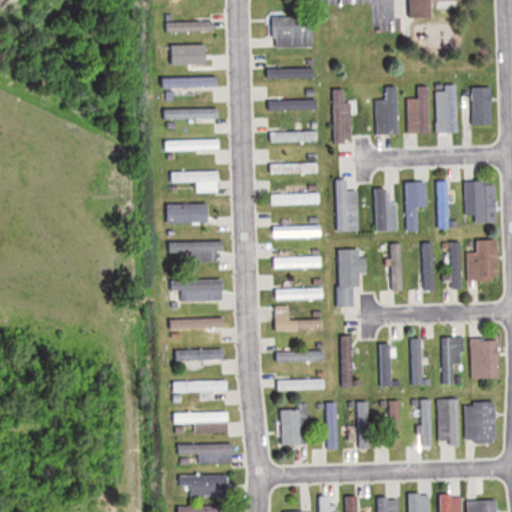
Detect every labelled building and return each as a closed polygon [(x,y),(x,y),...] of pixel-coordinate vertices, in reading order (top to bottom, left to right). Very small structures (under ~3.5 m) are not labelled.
[(411,0),(411,16),(438,16),(438,1),(472,1),(472,0),(411,0)] [(166,33),(216,33),(216,22),(166,22),(166,33)] [(311,43),(312,23),(292,22),(291,27),(284,27),(284,34),(302,35),(302,43),(311,43)] [(161,46),(161,56),(219,56),(219,46),(161,46)] [(267,79),(317,79),(317,68),(267,68),(267,79)] [(220,89),(220,78),(161,78),(161,89),(220,89)] [(400,86),(386,86),(386,99),(376,99),(376,133),(400,133),(400,86)] [(431,86),(418,86),(418,98),(409,98),(409,133),(431,133),(431,86)] [(459,132),(459,87),(437,87),(437,125),(445,125),(445,132),(459,132)] [(494,87),(473,88),(474,125),(495,125),(494,87)] [(335,90),(335,144),(352,144),(352,90),(335,90)] [(319,110),(319,100),(267,100),(267,110),(319,110)] [(163,120),(221,120),(221,109),(163,109),(163,120)] [(321,142),(321,131),(271,131),(271,142),(321,142)] [(222,151),(222,141),(165,141),(165,151),(222,151)] [(354,156),(340,156),(340,176),(354,176),(354,156)] [(320,164),(272,164),(272,174),(320,174),(320,164)] [(198,183),(198,193),(220,193),(220,173),(171,173),(171,183),(198,183)] [(359,189),(349,190),(349,179),(335,180),(336,232),(360,231),(359,189)] [(437,181),(437,229),(452,229),(452,181),(437,181)] [(428,182),(406,182),(406,231),(420,231),(420,207),(428,207),(428,182)] [(467,182),(467,215),(475,215),(475,224),(499,224),(499,182),(467,182)] [(398,231),(398,202),(389,202),(389,189),(374,189),(374,231),(398,231)] [(321,205),(321,195),(274,195),(274,205),(321,205)] [(322,238),(322,227),(274,227),(274,238),(322,238)] [(469,253),(469,281),(500,281),(500,240),(477,240),(477,253),(469,253)] [(226,251),(226,242),(168,242),(168,253),(180,253),(180,263),(219,263),(219,251),(226,251)] [(412,291),(436,290),(435,243),(412,243),(412,291)] [(464,290),(464,243),(445,243),(445,282),(453,282),(453,290),(464,290)] [(370,274),(370,258),(364,258),(363,249),(336,250),(338,308),(357,308),(356,287),(363,287),(363,274),(370,274)] [(276,269),(323,269),(323,258),(276,258),(276,269)] [(224,280),(170,280),(170,299),(180,299),(180,301),(224,301),(224,280)] [(277,289),(277,299),(325,299),(325,289),(277,289)] [(325,331),(325,320),(291,321),(291,307),(276,307),(277,331),(325,331)] [(227,319),(169,319),(169,329),(227,329),(227,319)] [(341,336),(341,388),(354,388),(354,336),(341,336)] [(442,337),(441,385),(456,385),(456,363),(464,363),(464,338),(442,337)] [(470,338),(471,379),(501,378),(500,338),(470,338)] [(410,339),(410,386),(423,386),(423,339),(410,339)] [(379,387),(392,387),(392,345),(379,345),(379,387)] [(227,349),(175,349),(175,361),(227,361),(227,349)] [(275,351),(275,362),(325,362),(325,351),(275,351)] [(327,390),(327,379),(277,379),(277,390),(327,390)] [(230,381),(173,381),(173,392),(230,392),(230,381)] [(461,443),(461,399),(439,399),(439,443),(461,443)] [(434,400),(420,400),(420,446),(434,446),(434,400)] [(402,444),(402,401),(390,401),(390,444),(402,444)] [(322,449),(339,449),(339,402),(322,402),(322,449)] [(371,402),(348,402),(348,411),(352,411),(353,449),(371,448),(371,402)] [(467,403),(467,442),(497,442),(497,403),(467,403)] [(282,410),(282,444),(310,444),(310,404),(299,404),(299,410),(282,410)] [(231,412),(174,413),(174,424),(195,423),(195,433),(231,433),(231,412)] [(198,454),(198,464),(234,462),(234,443),(177,444),(177,455),(198,454)] [(229,474),(179,474),(179,486),(190,486),(189,497),(229,498),(229,474)] [(408,494),(407,511),(430,511),(431,494),(408,494)] [(440,495),(440,511),(462,511),(463,495),(440,495)] [(318,511),(330,511),(331,496),(318,496),(318,511)] [(360,511),(360,497),(345,497),(344,511),(360,511)] [(398,511),(399,497),(377,497),(376,511),(398,511)] [(499,511),(499,500),(467,501),(467,511),(499,511)]
